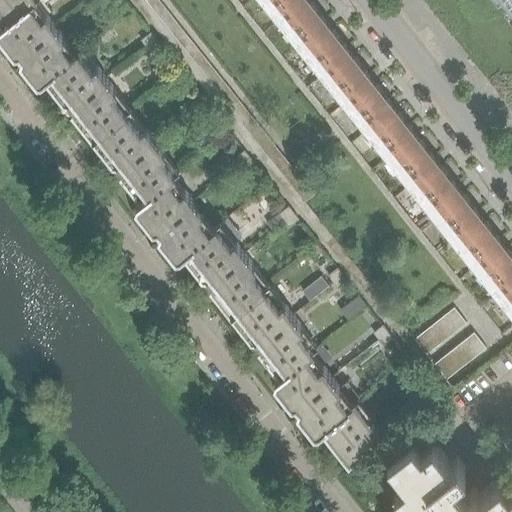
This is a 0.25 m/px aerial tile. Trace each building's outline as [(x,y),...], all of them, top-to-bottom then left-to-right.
[(0,0),(0,19),(2,22),(28,1),(29,0),(0,0)] [(315,195),(159,0),(133,0),(445,391),(452,386),(305,202),(315,195)] [(308,0),(263,0),(281,22),(308,0)] [(330,27),(308,0),(281,22),(302,49),(330,27)] [(41,79),(44,76),(71,55),(58,39),(62,35),(44,13),(40,16),(28,1),(2,22),(0,23),(0,32),(36,79),(41,79)] [(302,49),(324,77),(352,54),(330,27),(302,49)] [(140,39),(145,46),(155,38),(150,32),(140,39)] [(160,45),(155,38),(145,46),(150,52),(160,45)] [(44,76),(92,138),(125,111),(110,92),(114,89),(95,65),(90,68),(76,50),(71,55),(44,76)] [(374,81),(352,54),(324,77),(346,104),(374,81)] [(395,109),(374,81),(346,104),(367,131),(395,109)] [(188,100),(193,106),(203,99),(198,92),(188,100)] [(208,105),(203,99),(193,106),(198,113),(208,105)] [(367,131),(389,158),(417,136),(395,109),(367,131)] [(140,198),(167,176),(173,171),(160,154),(163,151),(144,127),(140,130),(125,111),(92,138),(140,198)] [(439,163),(417,136),(389,158),(410,186),(439,163)] [(233,157),(238,163),(248,156),(243,149),(233,157)] [(253,162),(248,156),(238,163),(243,170),(253,162)] [(410,186),(432,213),(460,190),(439,163),(410,186)] [(179,254),(182,251),(210,229),(199,216),(203,213),(185,190),(180,193),(167,176),(140,198),(136,200),(135,205),(174,255),(179,254)] [(432,213),(454,240),(482,218),(460,190),(432,213)] [(278,212),(283,219),(293,212),(288,205),(278,212)] [(297,218),(293,212),(283,219),(284,220),(288,225),(297,218)] [(278,213),(267,222),(272,229),(284,220),(283,219),(278,213)] [(503,245),(482,218),(454,240),(475,267),(503,245)] [(182,251),(231,313),(264,287),(249,268),(253,265),(233,241),(230,244),(216,225),(210,229),(182,251)] [(511,282),(511,255),(503,245),(475,267),(497,295),(511,282)] [(327,275),(333,281),(342,273),(337,267),(327,275)] [(347,280),(342,273),(333,281),(338,287),(347,280)] [(320,275),(301,290),(309,299),(327,284),(320,275)] [(511,282),(497,295),(511,313),(511,282)] [(278,306),(264,287),(231,313),(278,373),(305,352),(311,347),(298,331),(302,328),(282,303),(278,306)] [(358,295),(347,303),(354,313),(365,305),(358,295)] [(465,321),(453,306),(414,338),(426,353),(465,321)] [(378,338),(387,331),(382,324),(373,331),(378,338)] [(387,331),(378,338),(383,344),(392,337),(387,331)] [(485,347),(473,332),(434,363),(446,378),(485,347)] [(317,430),(320,427),(347,406),(336,391),(339,388),(322,365),(318,368),(305,352),(278,373),(275,376),(273,380),(313,430),(317,430)] [(413,363),(407,356),(398,364),(404,371),(413,363)] [(353,401),(347,406),(320,427),(347,461),(380,435),(353,401)] [(511,511),(511,485),(507,489),(498,478),(478,493),(474,488),(465,494),(451,477),(464,466),(456,456),(449,461),(431,438),(419,448),(410,437),(386,455),(404,478),(393,487),(411,510),(407,511),(511,511)]
